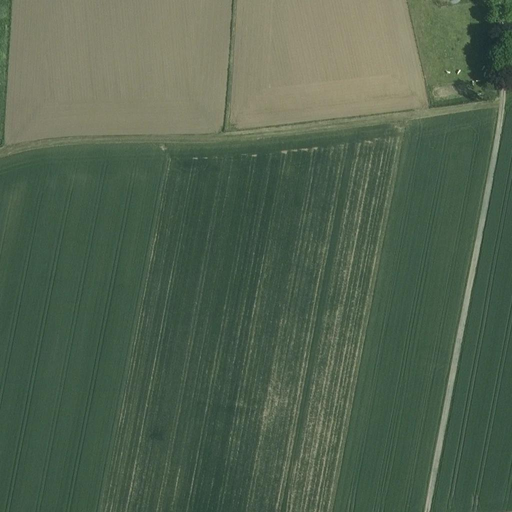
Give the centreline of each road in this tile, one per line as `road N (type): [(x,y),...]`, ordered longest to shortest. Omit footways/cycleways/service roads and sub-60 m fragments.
road 1 (track): [(428,511),(503,111),(497,0)]
road 2 (track): [(511,96),(222,135),(57,139),(0,153)]
